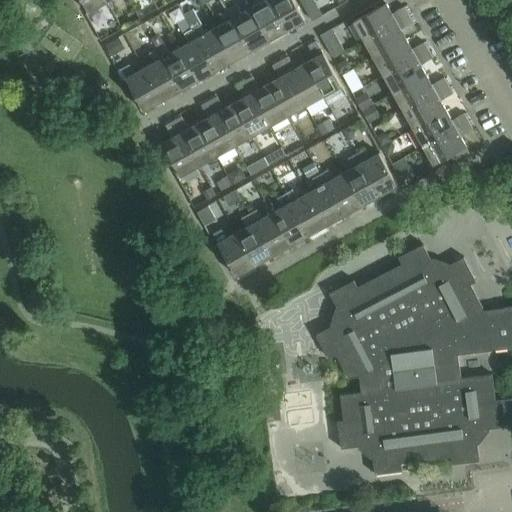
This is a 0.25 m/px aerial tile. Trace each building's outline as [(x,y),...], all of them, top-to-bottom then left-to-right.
[(107,2),(106,0),(82,0),(89,12),(107,2)] [(259,0),(262,3),(252,9),(270,41),(287,31),(270,0),(259,0)] [(270,0),(287,31),(306,20),(294,0),(270,0)] [(354,21),(365,40),(397,22),(387,3),(354,21)] [(236,5),(229,9),(252,51),(270,41),(252,9),(242,14),(236,5)] [(396,12),(400,20),(409,15),(405,7),(396,12)] [(226,23),(216,28),(234,61),(252,51),(229,9),(221,14),(226,23)] [(194,10),(185,15),(193,29),(201,25),(202,24),(194,10)] [(409,15),(400,20),(405,27),(414,22),(409,15)] [(397,22),(365,40),(375,57),(407,39),(397,22)] [(201,25),(193,29),(216,71),(234,61),(216,28),(206,34),(201,25)] [(190,43),(180,48),(198,80),(216,71),(193,29),(185,34),(190,43)] [(159,35),(152,39),(157,49),(160,48),(164,45),(159,35)] [(337,36),(324,43),(333,58),(345,51),(337,36)] [(407,39),(375,57),(385,75),(417,57),(407,39)] [(309,46),(316,58),(306,64),(324,96),(323,96),(328,105),(347,95),(324,53),(322,50),(317,41),(309,46)] [(112,42),(105,46),(111,57),(118,53),(112,42)] [(416,47),(420,55),(429,50),(425,42),(416,47)] [(160,48),(157,49),(181,90),(198,80),(180,48),(170,54),(165,45),(164,45),(160,48)] [(155,63),(145,68),(163,100),(181,90),(157,49),(150,54),(155,63)] [(429,50),(420,55),(425,63),(434,58),(429,50)] [(289,57),(281,61),(286,70),(294,66),(289,57)] [(417,57),(385,75),(395,93),(427,75),(417,57)] [(286,70),(281,61),(273,66),(278,75),(286,70)] [(345,61),(337,65),(342,73),(350,69),(345,61)] [(306,64),(288,74),(306,106),(323,96),(324,96),(306,64)] [(163,100),(145,68),(135,74),(130,65),(122,70),(127,78),(126,79),(144,111),(163,100)] [(288,74),(270,84),(288,116),(306,106),(288,74)] [(427,75),(395,93),(405,111),(437,93),(427,75)] [(253,77),(245,81),(250,90),(258,86),(253,77)] [(436,83),(440,91),(449,86),(445,78),(436,83)] [(250,90),(245,81),(237,85),(243,95),(250,90)] [(270,84),(252,94),(270,126),(288,116),(270,84)] [(449,86),(440,91),(445,99),(454,94),(449,86)] [(437,93),(405,111),(415,128),(447,110),(437,93)] [(252,94),(235,104),(253,136),(270,126),(252,94)] [(365,95),(356,99),(363,111),(372,106),(365,95)] [(218,97),(210,101),(215,110),(223,106),(218,97)] [(215,110),(210,101),(202,105),(207,114),(215,110)] [(235,104),(217,114),(235,146),(253,136),(235,104)] [(372,106),(363,111),(370,123),(378,118),(372,106)] [(447,110),(415,128),(425,146),(457,128),(447,110)] [(456,118),(460,126),(469,121),(465,113),(456,118)] [(217,114),(199,124),(217,156),(235,146),(217,114)] [(174,121),(181,133),(199,166),(217,156),(199,124),(189,129),(182,117),(174,121)] [(331,120),(319,126),(324,135),(336,128),(331,120)] [(166,125),(173,138),(163,144),(181,176),(199,166),(181,133),(174,121),(166,125)] [(469,121),(460,126),(465,134),(474,129),(469,121)] [(352,125),(343,130),(348,140),(354,137),(355,131),(352,125)] [(457,128),(425,146),(435,165),(467,147),(457,128)] [(383,134),(377,137),(383,146),(391,142),(388,135),(383,134)] [(391,142),(383,146),(388,156),(393,153),(395,148),(391,142)] [(282,148),(273,154),(277,161),(286,156),(282,148)] [(364,150),(356,154),(380,195),(398,185),(380,153),(370,159),(364,150)] [(354,168),(344,173),(362,205),(380,195),(356,154),(349,158),(354,168)] [(288,161),(277,167),(282,176),(293,169),(288,161)] [(258,162),(248,168),(252,175),(262,169),(258,162)] [(315,163),(303,169),(308,178),(319,171),(315,163)] [(238,170),(229,175),(234,185),(247,178),(243,172),(238,170)] [(329,170),(321,174),(344,215),(362,205),(344,173),(334,179),(329,170)] [(318,188),(308,193),(326,225),(344,215),(321,174),(313,178),(318,188)] [(228,177),(218,182),(223,191),(233,186),(228,177)] [(212,188),(204,193),(208,200),(216,195),(212,188)] [(293,189),(285,194),(309,235),(326,225),(308,193),(298,199),(293,189)] [(283,208),(273,213),(291,245),(309,235),(285,194),(277,198),(283,208)] [(258,209),(250,214),(273,255),(291,245),(273,213),(263,219),(258,209)] [(247,227),(237,233),(255,265),(273,255),(250,214),(242,218),(247,227)] [(255,265),(237,233),(227,239),(222,229),(214,234),(219,243),(237,276),(255,265)] [(506,426),(502,399),(496,400),(493,374),(461,379),(457,355),(511,347),(511,306),(505,307),(506,317),(479,321),(474,312),(484,307),(472,284),(477,282),(464,257),(443,268),(435,266),(424,244),(399,257),(403,265),(359,288),(355,280),(330,293),(342,315),(339,323),(317,334),(330,359),(338,354),(350,378),(361,376),(363,392),(341,395),(344,420),(338,421),(342,449),(366,445),(372,450),(376,475),(403,471),(402,462),(452,455),(453,464),(480,460),(477,436),(482,430),(506,426)] [(267,402),(269,421),(281,420),(278,400),(267,402)]
